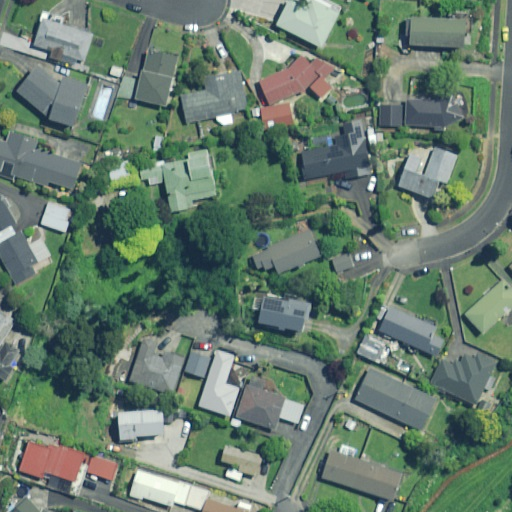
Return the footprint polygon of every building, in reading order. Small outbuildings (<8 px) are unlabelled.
[(343,8),(326,0),(305,0),(303,4),(294,0),(290,0),(278,26),(322,48),(343,8)] [(51,58),(76,67),(79,60),(85,62),(94,35),(43,18),(34,45),(54,51),(51,58)] [(466,48),(467,20),(412,18),(411,46),(466,48)] [(150,49),(144,75),(126,71),(120,96),(138,100),(167,107),(179,56),(150,49)] [(287,70),(261,80),(272,106),(302,93),(310,86),(321,98),(333,87),(326,79),(337,68),(316,55),(311,61),(304,55),(287,70)] [(62,87),(38,67),(17,91),(50,119),(74,127),(89,85),(65,78),(62,87)] [(186,123),(219,117),(219,122),(222,121),(223,125),(234,124),(232,112),(248,109),(242,72),(205,79),(208,91),(181,96),(186,123)] [(440,100),(407,100),(406,125),(446,128),(465,117),(452,94),(440,100)] [(291,104),(264,111),(270,130),(297,123),(291,104)] [(402,106),(383,105),(382,126),(402,126),(402,106)] [(372,174),(362,121),(343,125),(345,135),(337,137),(339,145),(300,153),(306,179),(345,172),(346,179),(372,174)] [(39,139),(13,130),(8,144),(0,141),(0,171),(48,187),(49,182),(74,190),(82,164),(35,149),(39,139)] [(165,137),(156,136),(154,150),(163,152),(165,137)] [(458,154),(437,146),(435,152),(418,146),(415,156),(409,154),(398,186),(434,199),(440,181),(448,184),(458,154)] [(154,162),(155,166),(141,169),(143,180),(149,179),(150,185),(166,182),(172,213),(194,208),(193,201),(217,196),(208,149),(189,153),(190,160),(166,164),(165,160),(154,162)] [(136,182),(132,160),(102,166),(106,188),(136,182)] [(29,246),(1,196),(0,196),(0,255),(17,286),(55,264),(42,239),(29,246)] [(74,211),(49,202),(42,224),(66,233),(74,211)] [(307,266),(306,264),(322,257),(311,230),(252,255),(258,269),(264,266),(266,271),(276,266),(280,275),(299,266),(300,269),(307,266)] [(354,267),(348,253),(332,259),(338,273),(354,267)] [(511,308),(511,290),(502,279),(465,314),(484,335),(511,308)] [(288,301),(256,295),(253,309),(262,311),(259,324),(305,333),(311,304),(288,299),(288,301)] [(437,327),(391,307),(380,331),(437,357),(444,341),(433,336),(437,327)] [(0,315),(0,345),(13,324),(0,315)] [(389,354),(381,350),(384,343),(366,335),(357,353),(372,360),(384,365),(389,354)] [(172,395),(184,359),(165,352),(164,356),(155,353),(158,344),(143,339),(129,380),(172,395)] [(21,354),(7,343),(0,352),(0,376),(6,381),(15,369),(11,366),(21,354)] [(213,352),(194,345),(184,371),(203,378),(213,352)] [(235,355),(218,350),(199,406),(230,416),(239,388),(225,384),(235,355)] [(452,364),(441,359),(428,386),(487,414),(491,404),(481,398),(485,390),(491,392),(497,379),(491,376),(497,364),(477,355),(475,359),(466,355),(463,361),(452,364)] [(437,400),(369,367),(354,399),(423,431),(437,400)] [(237,417),(275,430),(280,418),(299,424),(305,405),(247,385),(237,417)] [(165,435),(163,410),(118,413),(120,440),(136,439),(136,437),(165,435)] [(84,464),(86,456),(53,445),(51,450),(28,443),(20,471),(43,478),(44,472),(78,483),(84,464)] [(263,457),(226,446),(222,461),(239,466),(238,471),(257,477),(263,457)] [(403,474),(333,451),(324,479),(393,501),(403,474)] [(93,458),(90,457),(88,465),(85,472),(113,481),(118,464),(94,456),(93,458)] [(142,501),(143,498),(172,507),(174,502),(180,483),(138,470),(129,497),(142,501)] [(208,497),(210,493),(209,492),(180,483),(174,502),(204,511),(208,497)] [(39,511),(26,497),(11,511),(49,511),(43,510),(40,511),(39,511)] [(218,500),(208,497),(204,511),(203,511),(249,511),(252,506),(239,502),(238,506),(218,500)]
